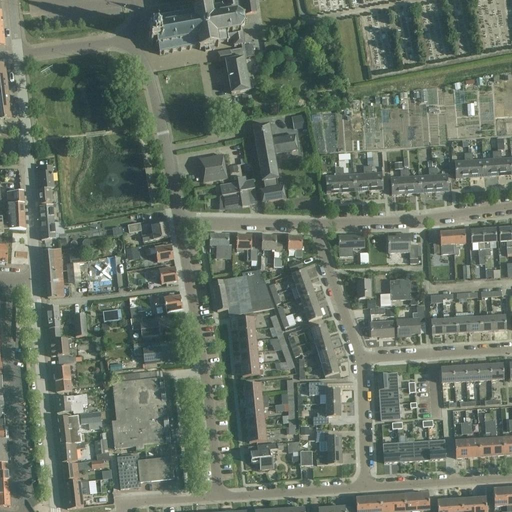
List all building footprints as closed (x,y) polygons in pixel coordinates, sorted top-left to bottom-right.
[(238,13),(236,0),(224,0),(225,1),(227,6),(222,7),(222,6),(221,7),(221,6),(220,6),(220,5),(219,5),(220,6),(213,7),(213,6),(211,7),(211,6),(210,6),(210,5),(209,5),(209,6),(205,7),(205,4),(205,3),(204,3),(197,5),(197,4),(196,4),(196,5),(196,6),(197,9),(193,9),(192,8),(191,8),(192,10),(191,10),(189,11),(188,7),(169,10),(170,16),(166,16),(166,15),(165,15),(165,17),(157,18),(157,16),(156,16),(156,18),(154,18),(153,17),(152,17),(153,19),(151,19),(151,20),(153,20),(154,26),(153,27),(152,27),(152,28),(150,30),(151,32),(150,32),(149,30),(148,30),(148,32),(146,33),(146,34),(149,34),(150,42),(148,43),(148,44),(150,43),(151,45),(152,45),(152,43),(156,42),(156,46),(155,46),(155,47),(157,47),(159,53),(157,54),(157,55),(159,55),(159,56),(160,56),(160,55),(163,54),(163,56),(164,55),(164,54),(171,52),(172,54),(173,54),(173,52),(180,51),(180,52),(181,52),(181,51),(189,49),(189,51),(190,51),(190,49),(196,48),(196,49),(198,48),(198,50),(199,50),(199,51),(200,51),(200,49),(204,48),(205,52),(204,52),(205,52),(205,53),(206,52),(213,51),(214,51),(214,50),(213,50),(213,47),(217,46),(217,48),(218,47),(219,45),(220,45),(220,43),(227,42),(227,44),(228,44),(228,42),(228,41),(230,41),(232,41),(233,46),(233,47),(234,47),(234,48),(235,48),(234,47),(241,46),(241,48),(244,47),(244,46),(244,45),(245,45),(245,44),(244,44),(241,29),(244,25),(245,26),(245,24),(244,24),(243,17),(244,16),(243,15),(242,16),(238,13)] [(256,14),(253,0),(241,0),(245,16),(256,14)] [(250,92),(244,59),(254,57),(252,46),(244,47),(241,48),(241,50),(217,54),(219,63),(225,62),(231,95),(250,92)] [(0,120),(11,119),(4,65),(0,65),(0,120)] [(443,87),(445,101),(452,100),(451,86),(443,87)] [(303,115),(292,117),(294,129),(306,128),(303,115)] [(269,126),(252,129),(259,169),(261,169),(262,173),(260,174),(261,183),(263,183),(265,191),(260,192),(261,204),(268,203),(279,202),(279,201),(285,200),(283,188),(278,189),(277,181),(278,180),(274,155),(297,151),(295,137),(271,141),(269,126)] [(498,177),(496,152),(493,153),(493,161),(483,161),(484,178),(498,177)] [(511,175),(511,173),(511,159),(501,160),(501,152),(496,152),(498,177),(511,175)] [(470,179),(469,154),(464,155),(465,163),(455,164),(456,180),(470,179)] [(484,178),(483,161),(473,162),(472,154),(469,154),(470,179),(484,178)] [(223,158),(199,162),(203,185),(227,180),(223,158)] [(41,174),(38,174),(40,190),(37,191),(53,190),(52,168),(41,169),(41,174)] [(368,192),(367,168),(363,168),(363,176),(354,176),(355,193),(368,192)] [(371,168),(367,168),(368,192),(383,191),(382,175),(371,175),(371,168)] [(355,193),(354,176),(343,177),(343,169),(339,170),(341,194),(355,193)] [(437,169),(432,170),(434,194),(448,193),(447,176),(437,177),(437,169)] [(341,194),(339,170),(335,170),(335,177),(325,178),(326,195),(341,194)] [(434,194),(432,170),(429,170),(429,177),(419,178),(420,194),(434,194)] [(406,195),(404,171),(400,172),(400,179),(390,180),(391,196),(406,195)] [(420,194),(419,178),(409,179),(408,171),(404,171),(406,195),(420,194)] [(255,205),(251,182),(219,187),(221,198),(223,198),(223,200),(222,201),(223,205),(224,205),(225,210),(242,207),(242,209),(249,207),(249,206),(255,205)] [(53,191),(53,190),(37,191),(38,206),(51,205),(50,191),(53,191)] [(25,230),(23,192),(7,193),(8,205),(7,205),(9,222),(2,223),(3,230),(13,230),(25,230)] [(0,263),(6,264),(7,264),(8,246),(5,246),(6,243),(5,243),(3,230),(2,223),(0,204),(0,203),(0,263)] [(55,240),(54,221),(52,208),(38,209),(41,241),(55,240)] [(141,232),(140,225),(128,227),(129,235),(141,232)] [(167,225),(151,227),(152,236),(141,238),(142,243),(169,238),(167,225)] [(511,255),(511,244),(511,229),(499,230),(499,243),(506,242),(507,256),(511,255)] [(494,230),(482,231),(484,257),(490,257),(489,244),(495,243),(494,230)] [(484,257),(482,231),(470,232),(471,245),(472,251),(478,251),(479,266),(484,266),(484,257)] [(464,232),(451,233),(453,255),(458,255),(458,249),(455,249),(455,246),(465,245),(464,232)] [(453,255),(451,233),(439,234),(440,239),(433,239),(434,255),(441,255),(440,247),(450,246),(450,249),(448,249),(448,256),(453,255)] [(210,236),(210,248),(217,248),(216,260),(230,260),(231,248),(228,248),(228,237),(210,236)] [(388,254),(409,254),(409,261),(417,261),(417,247),(409,248),(409,236),(399,236),(399,239),(388,239),(388,254)] [(257,262),(257,250),(251,249),(251,237),(237,237),(236,251),(247,251),(247,262),(257,262)] [(349,239),(339,239),(339,258),(353,258),(352,250),(363,250),(363,237),(349,237),(349,239)] [(262,252),(274,252),(273,269),(278,269),(281,269),(282,245),(275,244),(276,238),(262,238),(262,252)] [(287,251),(295,251),(295,259),(301,259),(301,239),(288,238),(287,251)] [(173,261),(171,247),(163,249),(163,248),(145,251),(146,257),(155,255),(157,263),(173,261)] [(129,260),(140,258),(139,249),(127,251),(129,260)] [(60,251),(42,252),(44,273),(54,272),(54,273),(62,272),(60,251)] [(368,266),(368,255),(360,255),(360,267),(368,266)] [(69,258),(70,265),(80,264),(83,264),(82,257),(69,258)] [(290,272),(302,268),(300,263),(288,267),(290,272)] [(80,264),(70,265),(69,265),(70,283),(82,282),(80,264)] [(177,283),(175,269),(167,271),(167,270),(149,273),(150,279),(159,277),(161,286),(177,283)] [(63,282),(62,272),(54,273),(54,272),(44,273),(45,283),(63,282)] [(260,272),(242,275),(242,278),(211,283),(217,313),(227,311),(228,318),(274,310),(265,285),(260,272)] [(288,285),(290,291),(309,284),(305,272),(291,277),(293,283),(288,285)] [(389,283),(390,296),(380,296),(380,308),(390,307),(390,302),(410,301),(411,307),(417,306),(416,288),(410,288),(410,281),(396,281),(396,283),(389,283)] [(64,298),(63,283),(63,282),(45,283),(45,285),(47,285),(48,299),(64,298)] [(356,282),(357,299),(370,299),(370,282),(356,282)] [(313,295),(309,284),(290,291),(295,289),(299,300),(313,295)] [(273,285),(269,287),(272,297),(277,295),(273,285)] [(277,295),(272,297),(276,306),(280,304),(277,295)] [(317,306),(313,295),(299,300),(303,311),(317,306)] [(442,304),(442,296),(430,297),(431,305),(442,304)] [(453,301),(452,296),(442,296),(442,304),(443,304),(443,302),(449,301),(453,301)] [(181,311),(179,297),(171,299),(171,298),(153,301),(154,307),(164,305),(165,314),(181,311)] [(409,312),(409,304),(394,305),(394,313),(409,312)] [(317,306),(304,311),(308,323),(322,318),(317,306)] [(54,307),(46,308),(50,344),(61,343),(59,325),(59,322),(60,322),(58,308),(54,307)] [(130,320),(145,318),(144,312),(137,313),(136,308),(129,309),(130,320)] [(282,308),(277,310),(280,320),(285,318),(282,308)] [(413,320),(397,321),(397,339),(407,338),(406,336),(419,335),(419,324),(425,324),(424,308),(416,308),(417,315),(413,315),(413,320)] [(117,312),(103,314),(104,324),(118,322),(117,312)] [(487,318),(480,319),(481,333),(493,333),(492,318),(492,313),(486,313),(487,318)] [(467,314),(455,315),(456,320),(456,335),(469,334),(468,319),(467,314)] [(473,314),(467,314),(468,319),(469,334),(481,333),(480,319),(473,319),(473,314)] [(86,329),(85,318),(85,316),(73,317),(75,338),(87,337),(86,329)] [(448,316),(443,316),(443,321),(444,336),(456,335),(456,320),(449,321),(448,316)] [(270,319),(272,328),(278,326),(275,317),(270,319)] [(505,317),(492,318),(493,333),(506,332),(505,317)] [(285,318),(280,320),(284,329),(288,327),(285,318)] [(236,321),(237,333),(254,332),(253,320),(236,321)] [(444,336),(443,321),(431,322),(432,336),(444,336)] [(392,323),(370,324),(371,338),(382,338),(382,340),(393,339),(392,323)] [(156,325),(130,327),(131,332),(140,331),(141,338),(158,337),(156,325)] [(311,331),(314,343),(328,339),(325,327),(311,331)] [(279,328),(273,330),(276,338),(282,336),(279,328)] [(255,343),(254,332),(237,333),(238,345),(255,343)] [(292,338),(288,340),(291,349),(296,347),(292,338)] [(283,339),(277,341),(280,349),(286,347),(283,339)] [(331,351),(328,339),(314,343),(318,355),(331,351)] [(69,359),(68,342),(50,344),(51,358),(58,357),(59,366),(76,365),(75,359),(69,359)] [(257,354),(255,343),(238,345),(239,356),(257,354)] [(143,345),(132,346),(133,357),(143,356),(143,364),(160,362),(159,349),(144,351),(143,345)] [(296,347),(291,349),(295,359),(299,357),(296,347)] [(279,349),(262,350),(262,358),(279,358),(279,349)] [(287,350),(281,352),(284,360),(290,358),(287,350)] [(335,362),(331,351),(318,355),(321,366),(335,362)] [(258,365),(257,354),(239,356),(240,367),(258,365)] [(294,369),(290,361),(285,363),(288,371),(294,369)] [(338,375),(335,362),(321,366),(324,379),(338,375)] [(258,372),(258,365),(240,367),(242,379),(262,377),(261,371),(258,372)] [(502,366),(490,367),(491,382),(503,381),(502,366)] [(491,382),(490,367),(477,368),(478,382),(491,382)] [(54,376),(53,376),(53,381),(55,381),(56,394),(71,392),(69,368),(54,369),(54,376)] [(466,383),(465,368),(453,369),(454,384),(466,383)] [(478,382),(477,368),(465,368),(466,383),(478,382)] [(454,384),(453,369),(440,370),(441,385),(454,384)] [(162,372),(111,377),(112,384),(162,379),(162,372)] [(379,391),(398,390),(397,375),(378,376),(379,391)] [(169,445),(165,409),(162,379),(112,384),(115,422),(111,423),(114,450),(135,448),(135,452),(144,452),(144,447),(169,445)] [(327,384),(308,384),(309,396),(319,396),(320,404),(326,404),(326,405),(339,404),(339,390),(327,390),(327,384)] [(243,387),(244,399),(261,397),(260,385),(243,387)] [(380,407),(399,405),(398,390),(379,391),(380,407)] [(86,397),(55,400),(57,415),(73,413),(74,415),(83,414),(82,407),(87,407),(86,397)] [(262,408),(261,397),(244,399),(245,410),(262,408)] [(340,418),(339,404),(326,405),(326,413),(317,414),(317,419),(312,419),(313,426),(328,425),(328,419),(340,418)] [(381,422),(400,421),(399,405),(380,407),(381,422)] [(263,420),(262,408),(245,410),(246,421),(263,420)] [(89,431),(101,430),(100,414),(79,416),(81,426),(88,425),(89,431)] [(67,418),(58,419),(57,419),(60,446),(79,444),(83,444),(81,444),(78,417),(67,418)] [(264,431),(263,420),(246,421),(247,433),(264,431)] [(492,458),(489,423),(484,423),(485,440),(479,441),(480,459),(492,458)] [(503,457),(502,439),(496,440),(495,423),(489,423),(492,458),(503,457)] [(281,426),(269,425),(268,434),(281,435),(281,426)] [(265,443),(264,431),(247,433),(248,444),(265,443)] [(315,433),(316,444),(319,444),(320,453),(326,453),(340,452),(340,438),(327,438),(327,432),(315,433)] [(511,456),(511,438),(502,439),(503,457),(511,456)] [(106,441),(94,443),(95,449),(99,449),(99,454),(107,454),(106,441)] [(480,459),(479,441),(467,442),(468,460),(480,459)] [(430,462),(445,461),(444,442),(428,443),(430,462)] [(468,460),(467,442),(454,442),(455,460),(468,460)] [(299,443),(288,444),(289,454),(299,453),(299,443)] [(414,463),(430,462),(428,443),(413,444),(414,463)] [(84,444),(83,444),(79,444),(60,446),(62,463),(77,462),(75,450),(84,450),(84,444)] [(399,464),(414,463),(413,444),(398,445),(399,464)] [(383,465),(399,464),(398,445),(382,446),(383,465)] [(258,464),(259,471),(272,470),(272,462),(269,462),(269,455),(278,455),(278,452),(277,446),(256,447),(257,454),(249,455),(250,465),(258,464)] [(341,467),(340,452),(326,453),(327,462),(317,462),(317,467),(341,467)] [(300,453),(300,468),(311,467),(311,453),(300,453)] [(96,462),(102,462),(108,461),(107,454),(99,454),(95,455),(96,462)] [(137,462),(136,457),(116,459),(119,491),(139,489),(139,484),(138,484),(136,462),(137,462)] [(137,457),(136,457),(137,462),(136,462),(138,484),(139,484),(139,489),(140,489),(139,484),(172,481),(170,459),(137,462),(137,457)] [(102,462),(91,463),(91,471),(103,469),(102,462)] [(81,464),(63,466),(64,482),(79,480),(78,470),(82,469),(82,471),(91,471),(91,463),(81,464)] [(0,506),(10,507),(7,472),(0,472),(0,506)] [(80,482),(64,484),(68,511),(83,509),(82,497),(90,497),(88,483),(80,484),(80,482)] [(506,507),(505,489),(493,490),(494,508),(506,507)] [(428,511),(428,495),(415,496),(416,511),(428,511)] [(416,511),(415,496),(403,497),(404,511),(416,511)] [(392,511),(391,497),(380,498),(380,511),(392,511)] [(404,511),(403,497),(391,497),(392,511),(404,511)] [(380,511),(380,498),(368,499),(368,511),(380,511)] [(368,511),(368,499),(355,500),(356,511),(368,511)] [(485,511),(485,499),(473,500),(473,511),(485,511)] [(473,511),(473,500),(461,501),(461,511),(473,511)] [(449,511),(449,501),(437,502),(437,511),(449,511)] [(461,511),(461,501),(449,501),(449,511),(461,511)]
